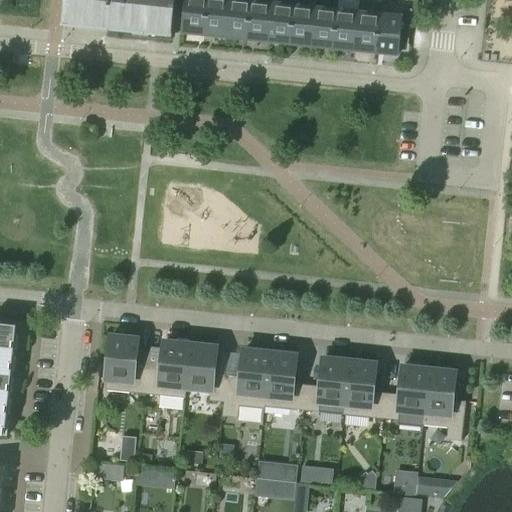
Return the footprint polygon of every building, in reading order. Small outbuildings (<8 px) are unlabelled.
[(171,37),(174,0),(64,0),(62,26),(171,37)] [(206,0),(184,0),(181,32),(203,35),(204,31),(206,0)] [(227,0),(206,0),(204,31),(203,35),(212,36),(224,37),(227,0)] [(247,35),(250,1),(237,0),(227,0),(224,37),(237,38),(246,39),(247,35)] [(271,4),(250,1),(247,35),(246,39),(255,40),(267,41),(271,4)] [(290,40),(293,6),(271,4),(267,41),(280,43),(289,44),(290,40)] [(315,8),(293,6),(290,40),(289,44),(298,44),(311,46),(315,8)] [(332,48),(332,44),(336,10),(315,8),(311,46),(323,47),(332,48)] [(354,50),(358,12),(336,10),(332,44),(332,48),(341,49),(354,50)] [(379,15),(358,12),(354,50),(366,51),(375,52),(376,48),(379,15)] [(379,15),(376,48),(375,52),(397,55),(399,35),(407,36),(409,13),(408,13),(407,18),(400,17),(379,15)] [(96,126),(84,125),(83,137),(95,138),(96,126)] [(15,334),(16,326),(0,324),(0,347),(16,350),(18,334),(15,334)] [(145,394),(147,368),(134,367),(137,339),(110,337),(105,390),(145,394)] [(147,368),(145,394),(185,398),(186,388),(191,345),(164,342),(161,370),(147,368)] [(191,345),(186,388),(210,391),(209,401),(224,402),(222,416),(223,416),(227,377),(213,375),(216,347),(191,345)] [(0,369),(14,371),(15,357),(13,357),(14,350),(16,350),(0,347),(0,369)] [(227,377),(223,416),(262,420),(264,407),(270,353),(243,350),(240,378),(227,377)] [(270,353),(264,407),(304,411),(306,385),(293,383),(296,356),(270,353)] [(344,415),(349,361),(323,358),(320,386),(306,385),(304,411),(319,412),(320,402),(344,405),(343,415),(344,415)] [(383,419),(386,393),(372,392),(375,364),(349,361),(344,415),(383,419)] [(399,394),(386,393),(383,419),(399,420),(398,425),(422,427),(422,425),(429,369),(402,367),(399,394)] [(14,372),(14,371),(0,369),(0,391),(11,393),(13,378),(11,378),(11,372),(14,372)] [(429,369),(422,425),(448,428),(446,439),(462,441),(462,440),(461,440),(465,401),(452,400),(455,372),(429,369)] [(11,393),(0,391),(0,413),(9,414),(11,400),(8,399),(9,393),(11,393)] [(9,415),(9,414),(0,413),(0,435),(7,436),(8,421),(6,421),(7,415),(9,415)] [(136,438),(123,437),(120,461),(134,463),(136,438)] [(138,463),(150,464),(151,456),(139,454),(138,463)] [(93,464),(91,478),(122,481),(123,467),(119,467),(100,465),(93,464)] [(287,466),(285,481),(294,482),(296,467),(287,466)] [(302,467),(301,482),(310,483),(312,468),(302,467)] [(139,471),(138,484),(148,485),(149,472),(139,471)] [(428,496),(430,479),(418,477),(416,495),(428,496)] [(293,500),(294,485),(284,483),(283,499),(293,500)] [(309,485),(296,483),(295,496),(308,498),(309,485)] [(420,511),(421,500),(400,498),(399,504),(398,504),(397,511),(420,511)]
